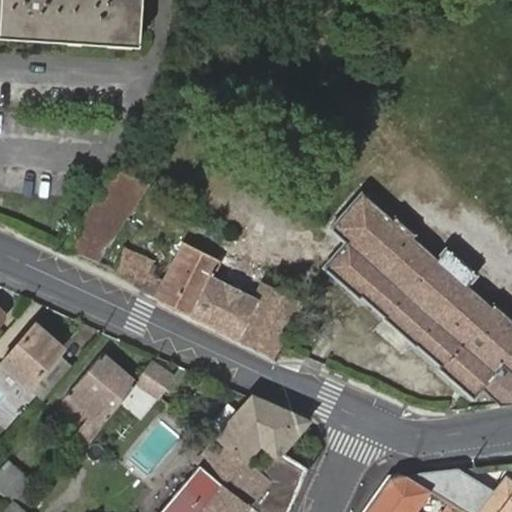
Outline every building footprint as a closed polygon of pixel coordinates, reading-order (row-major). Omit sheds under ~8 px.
[(0,0),(0,35),(138,43),(141,0),(0,0)] [(97,263),(144,182),(111,163),(63,244),(97,263)] [(511,403),(511,324),(510,323),(511,321),(511,320),(492,303),(490,306),(474,291),(467,285),(436,258),(429,252),(425,248),(412,236),(414,234),(394,217),(391,219),(362,192),(330,228),(345,242),(340,249),(323,267),(359,298),(361,296),(384,317),(383,318),(415,345),(416,344),(439,365),(437,367),(472,398),(481,389),(499,405),(511,403)] [(273,356),(279,344),(299,302),(262,284),(265,278),(220,256),(217,262),(190,249),(182,245),(180,248),(164,282),(159,291),(156,297),(191,315),(236,337),(273,356)] [(436,258),(467,285),(475,275),(446,248),(436,258)] [(124,249),(113,270),(159,291),(164,282),(146,274),(151,262),(124,249)] [(29,387),(43,399),(73,365),(58,353),(62,348),(35,325),(0,364),(29,387)] [(101,426),(136,382),(102,353),(65,396),(90,416),(77,431),(89,441),(101,426)] [(170,375),(151,362),(136,382),(153,393),(156,395),(170,375)] [(252,397),(219,436),(245,458),(260,441),(274,453),(259,471),(261,472),(279,450),(305,421),(252,397)] [(245,458),(219,436),(209,448),(196,463),(199,466),(159,511),(243,511),(249,506),(256,511),(286,511),(306,468),(279,450),(261,472),(259,471),(245,458)] [(8,460),(0,468),(0,491),(2,494),(22,471),(8,460)] [(403,473),(451,504),(458,509),(463,511),(511,511),(511,478),(505,476),(494,488),(458,466),(420,469),(403,473)] [(412,511),(428,489),(407,477),(403,473),(390,479),(366,511),(412,511)] [(451,504),(428,489),(412,511),(455,511),(458,509),(451,504)] [(21,493),(14,500),(23,509),(30,501),(21,493)] [(14,500),(12,503),(3,511),(26,511),(23,509),(14,500)]
